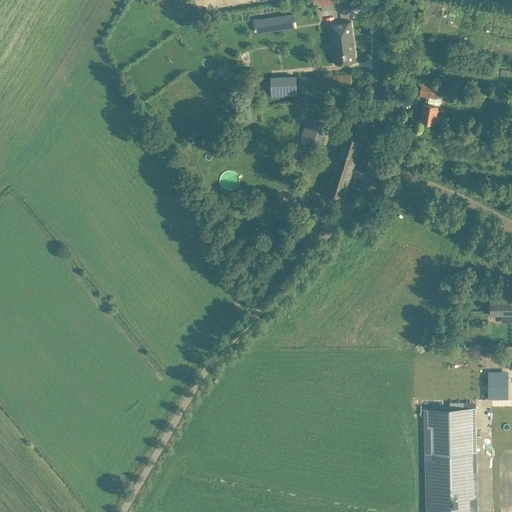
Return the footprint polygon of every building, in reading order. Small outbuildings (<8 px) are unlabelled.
[(313,0),(314,6),(321,5),(322,10),(336,7),(334,0),(313,0)] [(258,17),(260,30),(295,25),(293,12),(258,17)] [(357,61),(351,21),(330,23),(335,64),(357,61)] [(211,72),(215,79),(228,72),(224,65),(211,72)] [(299,77),(300,93),(352,91),(351,74),(299,77)] [(420,95),(437,98),(439,81),(422,79),(420,95)] [(421,120),(431,122),(435,122),(443,123),(444,116),(436,114),(438,105),(424,103),(421,120)] [(300,141),(319,147),(327,123),(308,118),(300,141)] [(325,194),(343,199),(363,138),(339,130),(336,139),(342,141),(338,153),(332,152),(327,168),(332,170),(325,194)] [(511,298),(508,299),(508,293),(490,293),(490,315),(511,314),(511,298)] [(507,372),(489,372),(489,397),(508,397),(507,372)] [(477,511),(475,406),(424,407),(426,511),(477,511)]
